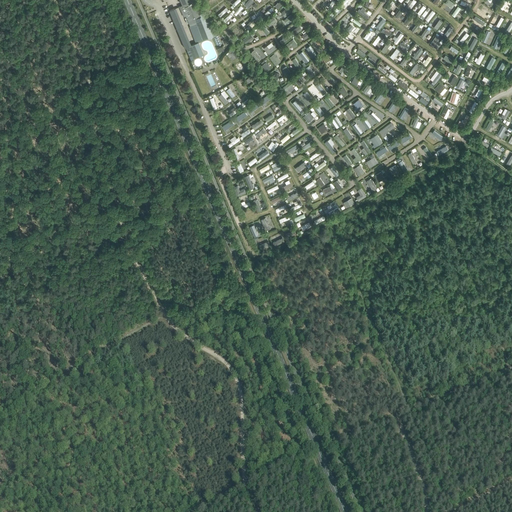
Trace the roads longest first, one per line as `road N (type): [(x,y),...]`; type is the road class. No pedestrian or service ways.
road 1 (unknown): [(61,0),(140,267),(164,311),(239,380),(246,480),(257,511)]
road 2 (secondary): [(344,511),(127,0)]
road 3 (unknown): [(511,367),(396,412),(426,511)]
